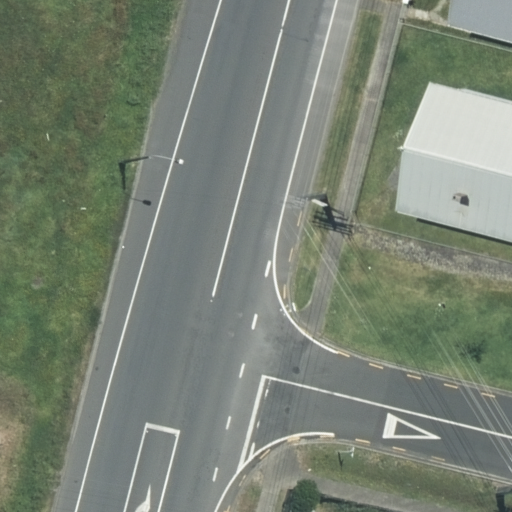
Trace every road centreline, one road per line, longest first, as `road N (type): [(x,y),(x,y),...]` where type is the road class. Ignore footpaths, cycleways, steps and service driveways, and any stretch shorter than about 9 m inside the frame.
road 1 (primary): [(199,361),(291,0)]
road 2 (residential): [(199,361),(511,439)]
road 3 (primary): [(159,511),(199,361)]
